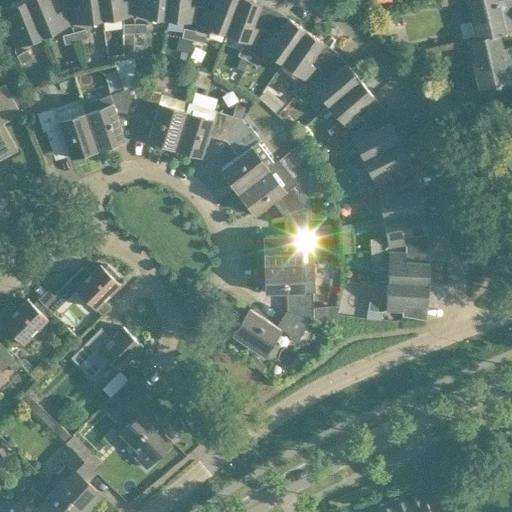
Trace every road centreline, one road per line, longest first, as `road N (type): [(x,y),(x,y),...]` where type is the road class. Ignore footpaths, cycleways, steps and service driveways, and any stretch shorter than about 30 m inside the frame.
road 1 (residential): [(461,329),(457,233),(431,138),(408,95),(343,21)]
road 2 (residential): [(175,326),(228,263),(203,196),(166,171),(117,171),(93,196),(101,244)]
road 3 (tertiary): [(511,381),(387,432),(238,511)]
road 4 (residential): [(222,452),(329,383),(461,329)]
road 5 (residential): [(222,452),(166,371),(175,326)]
